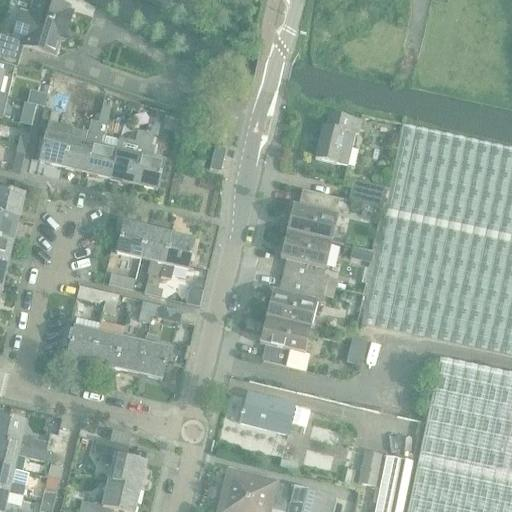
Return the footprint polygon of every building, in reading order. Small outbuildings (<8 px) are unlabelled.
[(67,13),(68,9),(57,6),(55,1),(51,0),(48,0),(45,2),(38,0),(33,0),(28,17),(19,14),(12,39),(0,35),(0,64),(15,70),(20,55),(18,55),(20,47),(53,57),(62,29),(65,30),(65,31),(66,31),(71,14),(67,13)] [(30,93),(27,106),(35,108),(38,95),(30,93)] [(32,119),(35,108),(27,106),(24,117),(32,119)] [(110,110),(107,109),(102,108),(98,123),(106,126),(110,110)] [(150,111),(148,119),(162,123),(164,115),(150,111)] [(55,129),(58,116),(50,114),(46,127),(55,129)] [(356,139),(360,125),(328,117),(325,131),(322,130),(314,163),(346,170),(353,138),(356,139)] [(62,171),(85,176),(98,125),(90,123),(87,134),(72,130),(69,142),(62,171)] [(85,176),(108,182),(115,154),(102,150),(105,139),(103,138),(106,127),(98,125),(85,176)] [(511,153),(402,130),(360,327),(511,358),(511,153)] [(108,182),(132,188),(144,136),(136,134),(134,145),(118,141),(115,154),(108,182)] [(20,135),(17,148),(25,150),(28,137),(20,135)] [(152,138),(144,136),(132,188),(157,194),(164,166),(150,162),(153,150),(150,149),(152,138)] [(38,165),(62,171),(69,142),(45,137),(38,165)] [(22,161),(25,150),(17,148),(14,159),(22,161)] [(220,174),(225,152),(214,149),(209,172),(220,174)] [(379,212),(384,191),(352,184),(347,204),(379,212)] [(0,192),(0,215),(18,220),(23,198),(0,192)] [(291,208),(284,236),(330,247),(337,213),(342,215),(344,205),(300,194),(297,210),(291,208)] [(0,215),(0,240),(12,244),(18,220),(0,215)] [(115,257),(139,262),(146,232),(122,227),(115,257)] [(139,262),(163,268),(170,238),(146,232),(139,262)] [(284,264),(280,279),(324,289),(325,288),(327,281),(322,279),(330,247),(284,236),(278,263),(284,264)] [(194,243),(170,238),(163,268),(160,279),(171,281),(173,270),(187,273),(194,243)] [(0,265),(7,267),(12,244),(0,240),(0,265)] [(360,269),(357,284),(364,285),(368,271),(360,269)] [(108,288),(120,291),(132,294),(135,283),(110,277),(108,288)] [(148,278),(145,289),(157,292),(157,291),(159,280),(148,278)] [(271,294),(265,322),(309,332),(315,305),(320,307),(322,299),(324,289),(280,279),(276,295),(271,294)] [(327,281),(325,288),(334,290),(336,291),(338,282),(327,280),(327,281)] [(195,281),(193,290),(201,291),(203,283),(195,281)] [(324,289),(322,299),(332,301),(334,290),(325,288),(324,289)] [(100,304),(104,304),(104,303),(116,306),(118,299),(79,289),(76,301),(99,307),(100,304)] [(162,293),(157,291),(157,292),(145,289),(143,297),(160,301),(162,293)] [(188,290),(185,306),(198,309),(202,293),(188,290)] [(113,318),(116,306),(104,303),(104,304),(105,305),(102,315),(113,318)] [(149,327),(151,316),(153,307),(142,305),(137,324),(149,327)] [(181,314),(153,307),(151,316),(156,317),(156,321),(178,326),(181,314)] [(302,365),(309,332),(265,322),(258,349),(264,350),(260,365),(304,376),(306,366),(302,365)] [(113,372),(120,341),(123,331),(99,325),(97,335),(89,366),(113,372)] [(65,360),(89,366),(97,335),(72,329),(65,360)] [(144,347),(144,346),(136,378),(160,383),(168,352),(154,349),(157,338),(147,335),(144,347)] [(363,362),(367,341),(353,338),(349,360),(363,362)] [(113,372),(136,378),(144,346),(120,341),(113,372)] [(511,511),(511,375),(439,360),(406,511),(511,511)] [(286,438),(293,409),(271,404),(270,407),(245,401),(239,427),(286,438)] [(0,419),(0,443),(19,448),(18,449),(29,451),(31,441),(21,439),(24,425),(0,419)] [(45,455),(52,456),(64,459),(70,435),(58,432),(56,439),(49,437),(45,455)] [(111,433),(109,444),(128,449),(130,437),(111,433)] [(110,468),(106,483),(138,491),(144,464),(125,460),(128,449),(109,444),(96,441),(93,455),(105,457),(103,466),(110,468)] [(45,455),(29,451),(18,449),(19,448),(0,443),(0,468),(13,472),(16,458),(50,466),(52,457),(52,456),(45,455)] [(358,486),(376,490),(383,457),(364,454),(358,486)] [(52,457),(50,466),(49,469),(61,471),(64,459),(52,456),(52,457)] [(378,489),(373,511),(401,511),(412,463),(382,458),(376,489),(378,489)] [(280,462),(278,469),(294,473),(296,466),(280,462)] [(0,468),(0,493),(8,495),(23,498),(25,488),(10,485),(13,472),(0,468)] [(331,511),(334,502),(229,476),(219,511),(331,511)] [(81,504),(78,511),(111,511),(112,511),(113,511),(133,511),(138,491),(106,483),(103,499),(95,497),(93,507),(81,504)] [(44,490),(41,503),(53,505),(56,493),(44,490)] [(51,511),(53,505),(41,503),(38,511),(51,511)]
